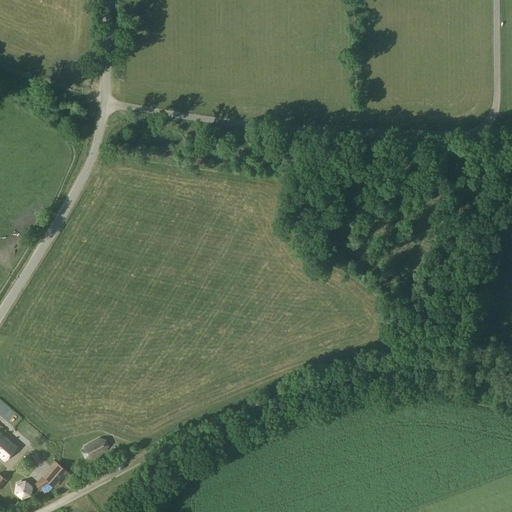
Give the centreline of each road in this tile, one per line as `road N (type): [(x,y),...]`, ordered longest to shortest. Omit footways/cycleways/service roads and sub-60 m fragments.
road 1 (track): [(27,511),(277,386),(351,365),(435,362),(511,381)]
road 2 (unclassified): [(0,317),(88,171),(104,117),(106,0)]
